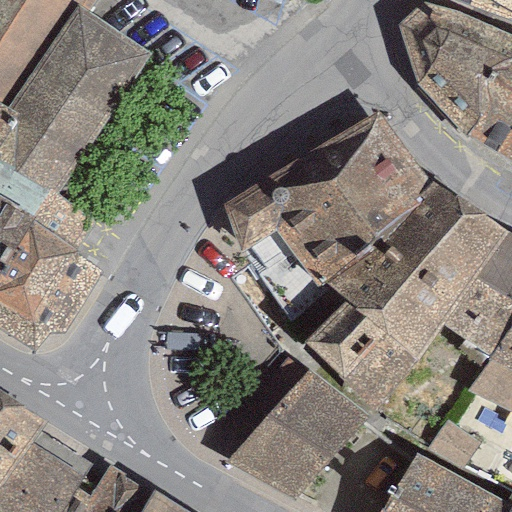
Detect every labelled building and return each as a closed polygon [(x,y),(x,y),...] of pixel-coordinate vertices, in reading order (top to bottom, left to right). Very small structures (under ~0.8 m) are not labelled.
[(48,195),(139,63),(84,21),(95,0),(0,0),(0,334),(40,357),(93,280),(70,263),(91,231),(48,195)] [(511,0),(450,0),(511,24),(511,0)] [(511,52),(401,7),(384,28),(402,93),(451,141),(511,177),(511,52)] [(511,511),(511,243),(493,232),(419,182),(360,117),(207,216),(227,264),(266,248),(325,312),(302,340),(365,413),(432,326),(483,353),(458,391),(511,421),(511,419),(511,511),(499,511),(403,460),(372,511),(511,511)] [(214,460),(283,498),(352,425),(293,375),(214,460)] [(159,511),(0,408),(0,511),(159,511)]
